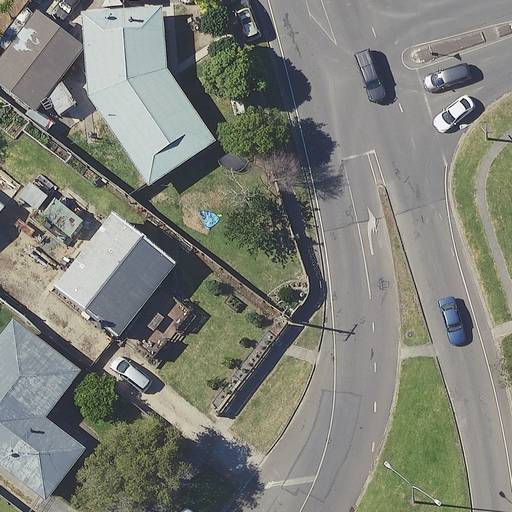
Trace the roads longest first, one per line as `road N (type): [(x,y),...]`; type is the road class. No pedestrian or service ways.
road 1 (secondary): [(366,130),(415,181),(471,378),(493,511)]
road 2 (secondary): [(326,511),(357,437),(371,337),(348,194),(366,130)]
road 3 (tertiary): [(353,85),(511,31)]
